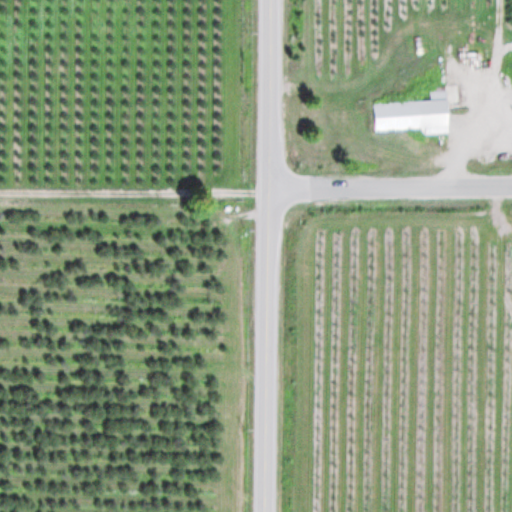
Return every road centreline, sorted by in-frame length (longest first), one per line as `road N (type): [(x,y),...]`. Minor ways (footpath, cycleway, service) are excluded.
road 1 (tertiary): [(264,511),(266,0)]
road 2 (tertiary): [(511,185),(265,189)]
